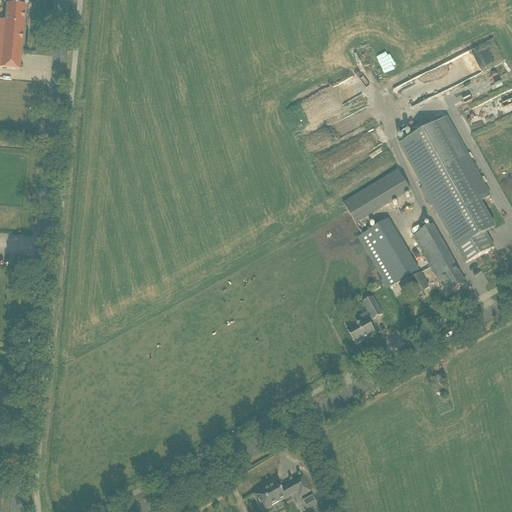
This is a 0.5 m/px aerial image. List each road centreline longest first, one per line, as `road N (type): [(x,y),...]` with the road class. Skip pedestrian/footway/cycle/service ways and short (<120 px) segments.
road 1 (tertiary): [(16,511),(64,0)]
road 2 (tertiary): [(139,511),(511,303)]
